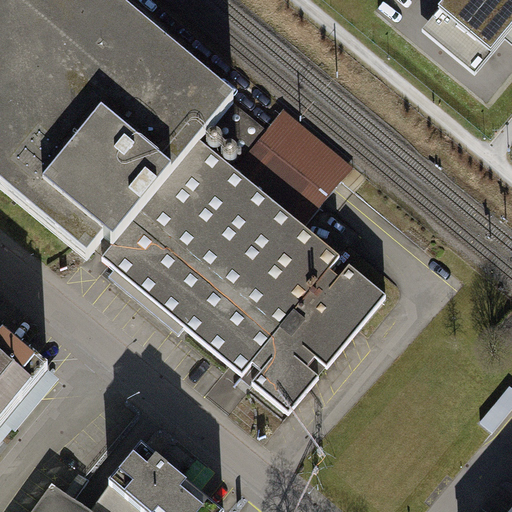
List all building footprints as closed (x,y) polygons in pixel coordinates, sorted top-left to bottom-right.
[(111,0),(11,0),(0,14),(0,189),(91,266),(98,257),(107,265),(239,107),(111,0)] [(511,0),(457,0),(427,35),(481,81),(511,44),(511,0)] [(270,132),(239,107),(107,265),(117,273),(110,282),(182,341),(189,333),(246,380),(256,368),(266,377),(256,389),(292,419),(392,300),(356,270),(345,282),(334,273),(345,261),(307,229),(355,172),(285,113),(270,132)] [(0,472),(69,391),(0,333),(0,472)] [(215,511),(142,450),(109,491),(93,511),(85,511),(53,490),(37,511),(215,511)]
